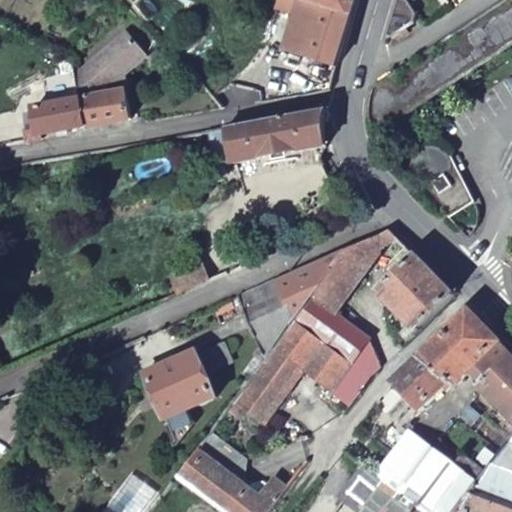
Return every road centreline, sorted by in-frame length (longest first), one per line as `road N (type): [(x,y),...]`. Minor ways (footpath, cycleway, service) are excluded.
road 1 (residential): [(377,0),(352,98),(350,140),(359,164),(511,328)]
road 2 (unknown): [(350,140),(228,212)]
